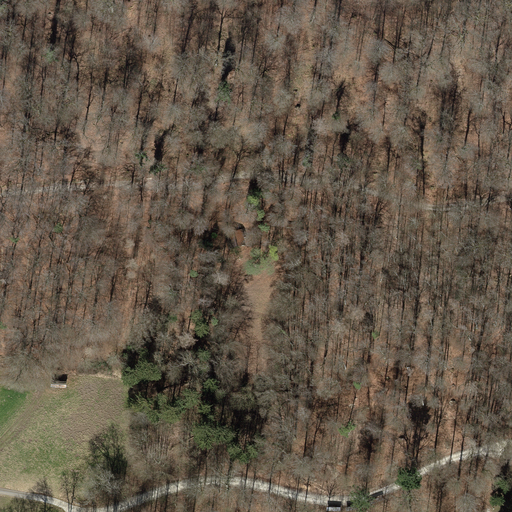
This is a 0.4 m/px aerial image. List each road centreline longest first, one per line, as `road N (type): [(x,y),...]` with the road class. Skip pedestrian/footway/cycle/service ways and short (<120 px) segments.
road 1 (track): [(0,193),(190,186),(238,175),(341,179),(437,207),(511,196)]
road 2 (track): [(511,444),(451,459),(370,498),(320,498),(199,469),(101,511)]
